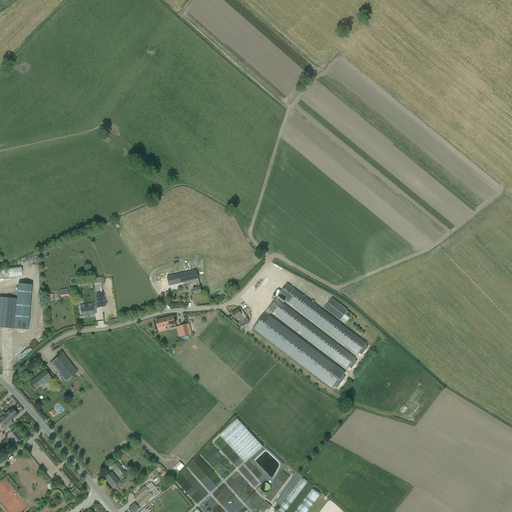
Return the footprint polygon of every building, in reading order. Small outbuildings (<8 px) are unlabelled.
[(0,269),(0,278),(26,275),(25,267),(0,269)] [(170,277),(171,281),(173,286),(195,281),(197,288),(193,289),(194,295),(201,293),(200,288),(198,279),(195,280),(193,272),(170,277)] [(16,299),(14,329),(28,330),(32,285),(18,283),(16,299)] [(278,295),(358,355),(366,344),(287,283),(281,291),(278,289),(274,295),(277,297),(278,295)] [(94,287),(92,287),(93,293),(94,303),(95,306),(95,308),(105,307),(104,302),(103,292),(102,292),(95,293),(94,287)] [(0,327),(14,329),(16,299),(0,297),(0,327)] [(275,298),(252,329),(332,389),(334,387),(343,375),(345,372),(269,315),(270,314),(271,312),(300,333),(348,369),(349,367),(355,359),(356,358),(308,322),(275,298)] [(331,299),(324,308),(340,320),(347,311),(331,299)] [(80,306),(80,309),(81,314),(80,314),(81,315),(81,317),(93,316),(93,315),(96,314),(95,308),(95,306),(92,306),(85,308),(84,306),(80,306)] [(249,322),(246,317),(244,319),(238,310),(232,314),(235,319),(238,317),(241,321),(238,323),(241,327),(249,322)] [(173,316),(156,320),(157,325),(158,328),(159,332),(166,330),(165,326),(169,325),(170,329),(176,327),(175,324),(174,321),(173,316)] [(189,335),(186,324),(179,326),(182,337),(189,335)] [(50,363),(53,367),(65,382),(77,372),(65,357),(62,353),(50,363)] [(30,382),(35,389),(50,378),(45,371),(30,382)] [(412,415),(415,418),(424,408),(421,405),(412,415)] [(3,411),(0,413),(0,426),(3,431),(13,423),(10,420),(17,415),(12,409),(5,414),(3,411)] [(237,419),(219,435),(245,463),(263,447),(237,419)] [(21,429),(16,432),(23,446),(28,443),(21,429)] [(117,462),(115,463),(111,466),(120,476),(124,473),(125,472),(117,462)] [(115,485),(119,482),(111,472),(104,478),(107,481),(108,480),(113,487),(114,486),(115,485)] [(276,500),(288,509),(310,481),(298,472),(276,500)] [(130,511),(134,511),(136,511),(153,496),(158,491),(151,483),(146,487),(133,497),(137,502),(128,509),(130,511)] [(302,511),(309,511),(323,495),(315,489),(309,497),(309,498),(304,504),(303,503),(298,509),(302,511)] [(265,501),(259,509),(263,511),(264,511),(267,509),(270,505),(265,501)]
